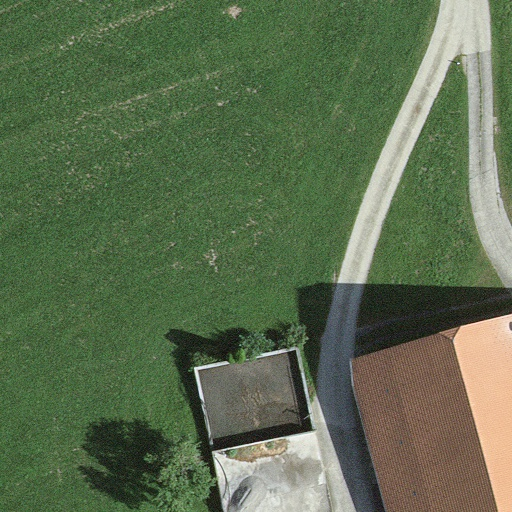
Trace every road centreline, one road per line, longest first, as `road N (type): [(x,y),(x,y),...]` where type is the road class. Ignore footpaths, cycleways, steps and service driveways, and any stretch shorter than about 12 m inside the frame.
road 1 (track): [(362,511),(339,405),(353,285),(398,159),(460,36),(467,0)]
road 2 (track): [(475,0),(488,194),(511,256)]
